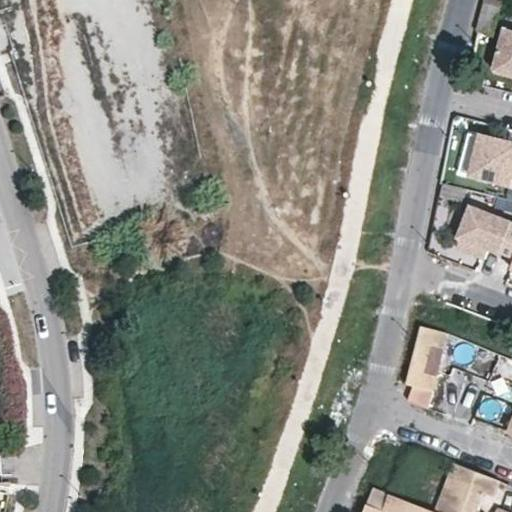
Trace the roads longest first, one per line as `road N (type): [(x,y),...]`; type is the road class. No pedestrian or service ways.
road 1 (residential): [(50,511),(58,459),(54,356),(0,168)]
road 2 (residential): [(444,89),(406,268)]
road 3 (residential): [(511,455),(371,400)]
road 4 (residential): [(406,268),(371,400)]
